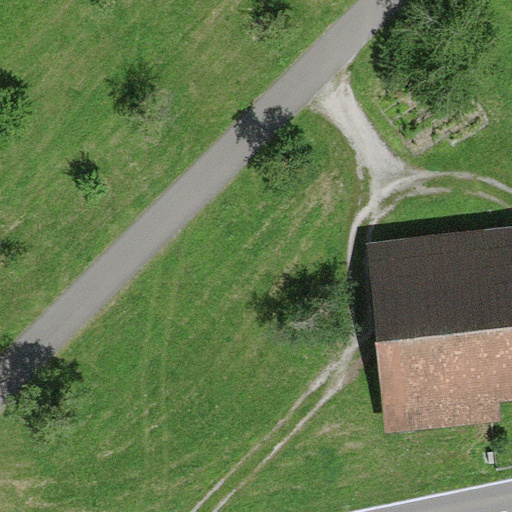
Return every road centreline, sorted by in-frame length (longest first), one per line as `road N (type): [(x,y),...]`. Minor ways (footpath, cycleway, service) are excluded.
road 1 (track): [(0,394),(391,0)]
road 2 (track): [(197,511),(361,348),(360,223),(394,194),(452,184),(511,207)]
road 3 (track): [(394,194),(317,75)]
